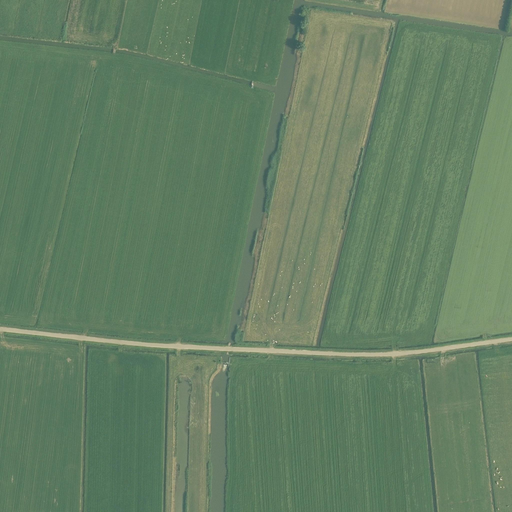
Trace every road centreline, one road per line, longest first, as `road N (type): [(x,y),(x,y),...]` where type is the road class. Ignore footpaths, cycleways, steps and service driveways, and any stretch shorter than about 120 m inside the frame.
road 1 (unclassified): [(218,348),(363,355),(511,339)]
road 2 (unclassified): [(218,348),(0,329)]
